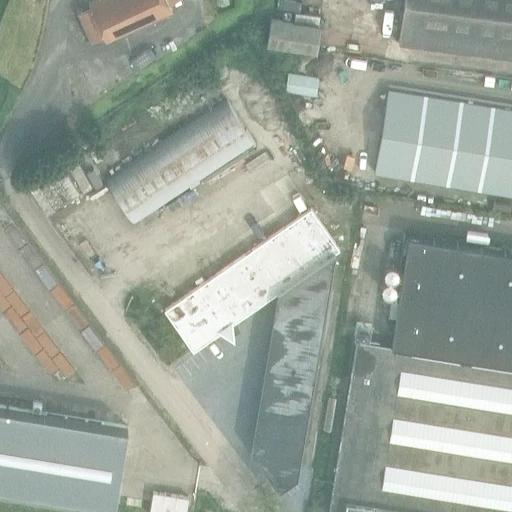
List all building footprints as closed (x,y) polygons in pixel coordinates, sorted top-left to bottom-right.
[(168,4),(177,0),(93,0),(89,2),(91,6),(78,12),(91,41),(104,35),(106,39),(171,9),(168,4)] [(398,18),(398,0),(376,0),(376,16),(398,18)] [(511,0),(403,0),(398,42),(511,57),(511,0)] [(320,24),(318,24),(319,14),(295,11),(294,21),(270,17),(267,42),(316,49),(320,24)] [(288,80),(317,81),(318,60),(289,58),(288,80)] [(197,102),(213,95),(208,85),(192,92),(197,102)] [(257,86),(90,196),(141,275),(301,163),(257,86)] [(373,170),(511,193),(511,107),(387,87),(373,170)] [(59,150),(84,191),(92,185),(67,145),(59,150)] [(66,173),(59,178),(45,158),(21,174),(47,214),(79,192),(66,173)] [(310,207),(164,309),(193,350),(221,331),(234,338),(232,322),(277,292),(289,307),(275,318),(293,342),(269,361),(286,383),(261,402),(279,425),(255,443),(280,480),(298,467),(335,251),(339,248),(310,207)] [(391,345),(356,339),(329,511),(511,511),(511,249),(409,233),(391,345)] [(397,271),(398,269),(397,267),(396,264),(394,263),(392,262),(390,262),(388,263),(386,264),(384,266),(384,268),(384,270),(385,272),(386,274),(388,275),(390,276),(392,276),(395,275),(396,273),(397,271)] [(387,278),(385,279),(383,280),(382,282),(381,284),(382,287),(383,289),(384,290),(386,291),(389,292),(391,291),(393,290),(394,288),(395,286),(395,284),(395,281),(393,280),(391,278),(389,278),(387,278)] [(0,404),(0,485),(114,504),(127,425),(0,404)]
